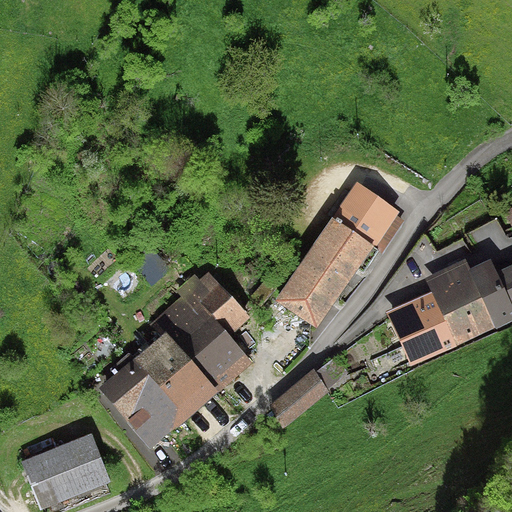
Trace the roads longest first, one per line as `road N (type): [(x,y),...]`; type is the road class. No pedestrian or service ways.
road 1 (residential): [(419,221),(295,374),(184,474),(98,511)]
road 2 (track): [(511,137),(457,177),(419,221)]
